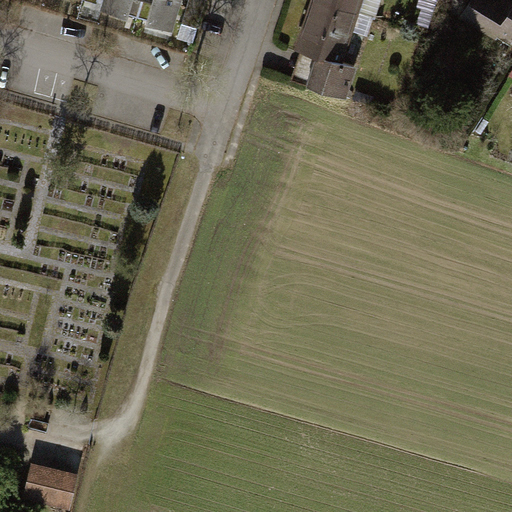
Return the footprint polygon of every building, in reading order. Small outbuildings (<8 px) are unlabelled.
[(108,0),(106,9),(142,19),(147,0),(108,0)] [(147,0),(142,19),(178,30),(186,0),(147,0)] [(362,0),(321,0),(321,4),(357,16),(362,0)] [(493,0),(476,0),(464,18),(491,36),(508,10),(493,0)] [(357,16),(321,4),(306,49),(342,61),(357,16)] [(511,43),(511,18),(502,38),(511,43)] [(82,476),(36,464),(28,492),(74,504),(82,476)]
